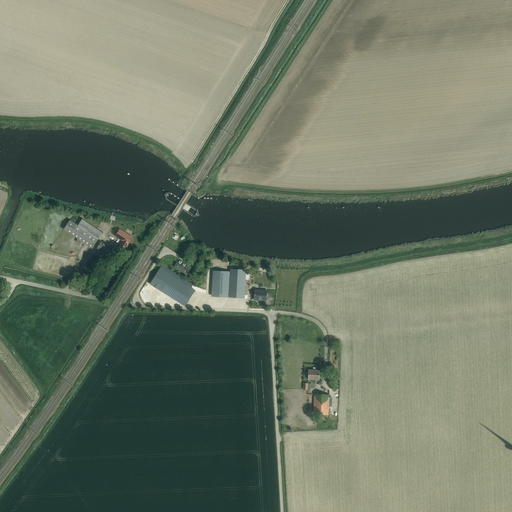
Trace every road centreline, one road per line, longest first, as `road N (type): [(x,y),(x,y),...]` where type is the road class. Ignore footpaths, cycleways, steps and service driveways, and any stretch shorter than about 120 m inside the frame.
road 1 (track): [(287,0),(179,181),(183,187)]
road 2 (unclassified): [(281,511),(270,311)]
road 3 (track): [(187,168),(121,127),(81,117),(0,116)]
road 4 (unclassified): [(270,311),(139,304)]
